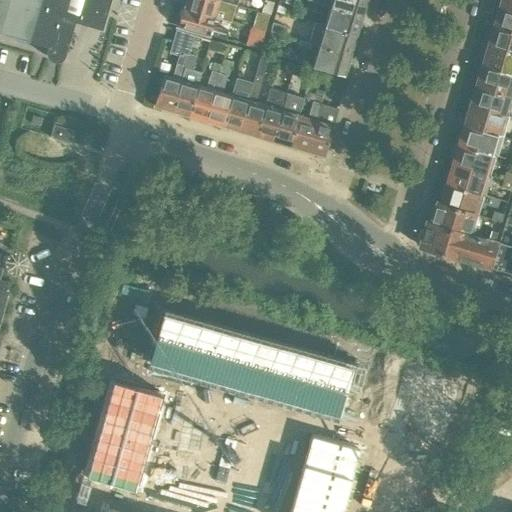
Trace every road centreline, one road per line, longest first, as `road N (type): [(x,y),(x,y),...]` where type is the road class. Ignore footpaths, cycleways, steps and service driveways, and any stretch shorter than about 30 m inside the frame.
road 1 (unclassified): [(89,223),(56,278),(0,494)]
road 2 (residential): [(389,253),(466,0)]
road 3 (residential): [(321,207),(284,184),(143,140),(123,117)]
road 4 (residential): [(395,0),(340,176),(321,207)]
road 5 (residential): [(511,300),(426,274),(389,253)]
road 6 (residential): [(0,81),(123,117)]
road 7 (residential): [(154,0),(123,117)]
